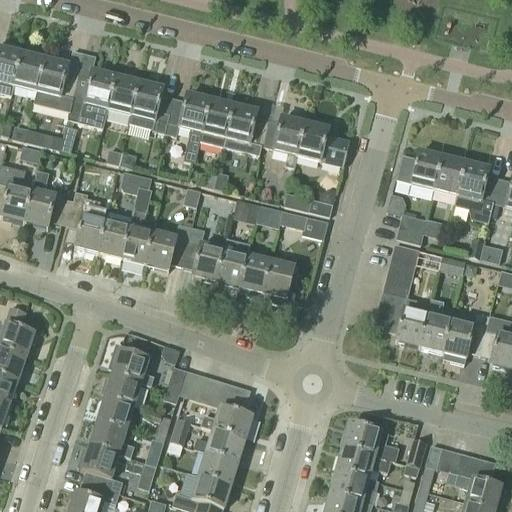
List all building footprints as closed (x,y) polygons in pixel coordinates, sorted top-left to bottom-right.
[(0,99),(10,102),(13,91),(14,92),(22,59),(13,56),(14,52),(0,48),(0,99)] [(14,92),(27,95),(25,102),(33,104),(35,97),(38,97),(46,65),(22,59),(14,92)] [(69,70),(46,65),(38,97),(58,102),(55,114),(69,117),(70,117),(73,106),(79,80),(68,78),(69,70)] [(92,83),(79,80),(73,106),(70,117),(68,126),(104,135),(109,115),(117,82),(93,76),(92,83)] [(109,115),(132,121),(140,88),(117,82),(109,115)] [(165,139),(174,104),(162,101),(164,94),(140,88),(132,121),(130,131),(165,139)] [(186,107),(174,104),(165,139),(175,142),(178,132),(180,133),(181,132),(190,135),(182,167),(194,169),(199,148),(201,148),(203,138),(212,105),(188,99),(186,107)] [(212,105),(203,138),(201,148),(224,153),(234,111),(212,105)] [(258,117),(234,111),(224,153),(257,161),(259,151),(262,152),(268,127),(257,124),(258,117)] [(280,130),(268,127),(262,152),(287,158),(284,171),(293,173),(296,161),(298,161),(306,129),(282,123),(280,130)] [(298,161),(336,170),(344,172),(350,147),(328,142),(330,135),(306,129),(298,161)] [(25,148),(28,136),(14,132),(11,145),(25,148)] [(28,136),(25,148),(32,150),(35,137),(28,136)] [(21,152),(18,165),(37,170),(40,157),(21,152)] [(108,155),(105,168),(118,171),(121,159),(108,155)] [(396,186),(411,189),(435,195),(443,163),(419,157),(417,165),(402,162),(396,186)] [(458,200),(466,168),(443,163),(435,195),(455,200),(458,200)] [(492,209),(494,210),(500,184),(489,181),(491,174),(466,168),(458,200),(455,200),(453,212),(468,216),(470,225),(487,229),(492,209)] [(0,214),(2,215),(8,190),(21,193),(25,177),(0,171),(0,214)] [(62,230),(68,206),(56,203),(56,202),(43,199),(48,179),(37,177),(32,196),(24,228),(48,234),(50,227),(62,230)] [(120,193),(122,197),(136,200),(141,182),(124,178),(120,193)] [(202,179),(199,191),(213,194),(216,182),(202,179)] [(121,265),(144,270),(152,237),(155,228),(143,225),(150,198),(147,197),(151,185),(141,182),(136,200),(137,201),(129,232),(121,265)] [(511,187),(500,184),(494,210),(511,213),(511,226),(508,243),(511,243),(511,187)] [(32,196),(21,193),(8,190),(2,215),(0,222),(24,228),(32,196)] [(87,201),(76,198),(68,231),(80,234),(75,253),(98,259),(106,226),(96,223),(99,208),(86,205),(87,201)] [(328,223),(332,211),(286,199),(283,211),(328,223)] [(256,224),(259,211),(250,209),(247,222),(256,224)] [(259,211),(256,224),(265,227),(268,214),(259,211)] [(303,236),(306,223),(281,217),(278,230),(303,236)] [(401,220),(398,232),(422,239),(426,226),(401,220)] [(98,259),(121,265),(129,232),(106,226),(98,259)] [(171,269),(183,272),(192,234),(190,233),(191,229),(183,227),(182,231),(178,230),(175,243),(152,237),(144,270),(169,276),(171,269)] [(419,251),(422,239),(398,232),(395,245),(419,251)] [(204,237),(192,234),(183,272),(195,275),(193,282),(216,288),(226,245),(225,245),(223,255),(201,249),(204,237)] [(239,293),(247,261),(250,251),(226,245),(216,288),(239,293)] [(466,262),(478,265),(483,248),(470,245),(466,262)] [(390,261),(416,267),(418,256),(393,250),(390,261)] [(260,305),(262,299),(270,267),(247,261),(239,293),(248,296),(247,302),(260,305)] [(390,261),(387,273),(412,279),(416,267),(390,261)] [(437,274),(437,276),(461,282),(464,267),(440,261),(437,274)] [(290,291),(295,273),(270,267),(262,299),(271,301),(270,307),(289,312),(294,292),(290,291)] [(476,271),(466,269),(463,279),(470,281),(474,277),(476,271)] [(387,273),(384,285),(409,291),(412,279),(387,273)] [(384,285),(381,297),(406,303),(407,300),(409,291),(384,285)] [(378,309),(405,315),(408,304),(381,297),(378,309)] [(396,348),(421,354),(432,306),(429,306),(426,319),(413,316),(415,305),(408,304),(405,315),(402,327),(399,340),(396,348)] [(421,354),(443,360),(452,325),(436,322),(440,308),(432,306),(421,354)] [(402,327),(405,315),(378,309),(375,321),(402,327)] [(0,354),(26,364),(35,339),(20,333),(25,319),(10,313),(4,332),(0,330),(0,354)] [(480,362),(487,336),(485,336),(488,323),(476,320),(473,331),(452,325),(443,360),(452,362),(450,368),(465,372),(466,366),(467,366),(469,359),(480,362)] [(399,340),(402,327),(375,321),(372,333),(399,340)] [(487,336),(480,362),(492,365),(490,371),(511,376),(511,328),(488,323),(485,336),(487,336)] [(111,370),(115,371),(113,380),(149,392),(152,384),(145,381),(150,365),(134,360),(136,356),(118,351),(111,370)] [(0,381),(18,387),(26,364),(0,354),(0,381)] [(165,396),(178,400),(185,377),(172,373),(165,396)] [(183,402),(196,407),(204,382),(190,378),(183,402)] [(103,393),(108,395),(105,404),(135,413),(142,390),(149,393),(149,392),(113,380),(111,385),(107,383),(103,393)] [(0,407),(10,411),(18,387),(0,381),(0,407)] [(196,407),(207,410),(215,386),(204,382),(196,407)] [(207,410),(220,414),(227,389),(215,386),(207,410)] [(238,393),(227,389),(220,414),(231,416),(238,393)] [(251,396),(238,393),(231,416),(244,419),(251,396)] [(178,400),(165,396),(162,405),(175,409),(178,400)] [(105,404),(97,428),(127,437),(135,413),(105,404)] [(0,437),(1,434),(2,435),(10,411),(0,407),(0,437)] [(244,419),(231,416),(220,414),(216,425),(203,421),(200,430),(246,445),(252,422),(244,419)] [(154,446),(163,448),(170,424),(161,422),(154,446)] [(90,452),(119,461),(129,464),(132,453),(123,450),(127,437),(97,428),(90,452)] [(352,428),(345,452),(395,466),(398,454),(384,451),(387,440),(384,439),(384,437),(352,428)] [(238,468),(246,445),(200,430),(199,432),(213,436),(209,448),(196,444),(193,454),(238,468)] [(169,446),(181,450),(183,443),(171,439),(169,446)] [(163,448),(154,446),(146,471),(155,473),(163,448)] [(181,450),(169,446),(165,457),(178,461),(181,450)] [(412,446),(405,469),(419,473),(425,450),(412,446)] [(83,453),(76,473),(83,475),(82,476),(86,478),(83,489),(118,500),(122,488),(112,485),(119,461),(90,452),(89,455),(83,453)] [(345,452),(338,475),(371,485),(373,475),(387,478),(390,467),(394,468),(395,466),(345,452)] [(428,473),(438,476),(444,454),(434,452),(428,473)] [(231,491),(238,468),(193,454),(192,456),(205,460),(199,480),(231,491)] [(455,458),(444,454),(438,476),(447,478),(445,488),(447,489),(455,458)] [(466,460),(455,458),(447,489),(457,492),(466,460)] [(475,463),(466,460),(457,492),(466,494),(475,463)] [(486,466),(475,463),(466,494),(470,495),(473,485),(473,484),(481,486),(486,466)] [(486,466),(481,486),(490,489),(496,469),(486,466)] [(416,483),(419,473),(405,469),(402,480),(416,483)] [(433,475),(424,473),(417,496),(427,498),(433,475)] [(338,475),(332,498),(372,510),(378,488),(370,486),(371,485),(338,475)] [(171,511),(224,511),(231,491),(199,480),(192,505),(175,499),(171,511)] [(490,489),(481,486),(473,484),(473,485),(470,495),(466,509),(476,511),(497,511),(503,493),(490,489)] [(115,510),(118,500),(83,489),(80,499),(75,498),(70,511),(103,511),(105,507),(115,510)] [(423,511),(427,498),(417,496),(413,511),(423,511)] [(332,498),(327,511),(370,511),(372,510),(332,498)]
